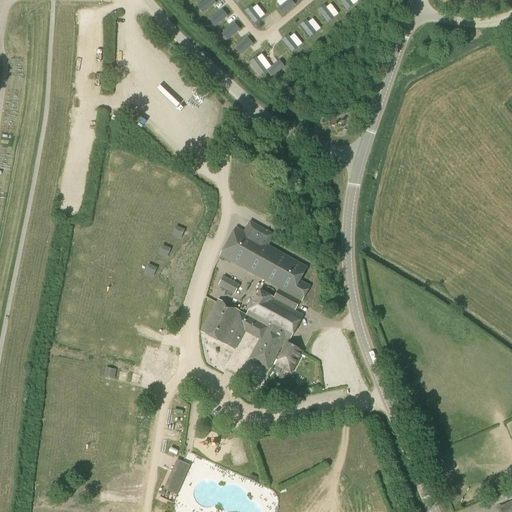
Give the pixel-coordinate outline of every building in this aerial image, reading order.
[(212,0),(206,0),(198,7),(203,14),(216,3),(212,0)] [(290,0),(288,0),(278,9),(283,15),(295,5),(290,0)] [(348,0),(338,0),(345,8),(351,3),(348,0)] [(323,6),(317,11),(327,23),(333,18),(323,6)] [(251,7),(244,12),(254,24),(260,19),(251,7)] [(222,11),(209,21),(214,27),(227,17),(222,11)] [(305,21),(299,26),(309,38),(315,33),(305,21)] [(234,24),(222,34),(227,41),(240,30),(234,24)] [(287,36),(281,41),(291,53),(297,48),(287,36)] [(248,38),(235,49),(240,55),(253,44),(248,38)] [(265,72),(255,58),(248,63),(259,77),(265,72)] [(291,224),(294,218),(290,215),(286,222),(291,224)] [(279,289),(274,299),(259,291),(245,316),(218,301),(201,332),(234,350),(244,331),(260,339),(250,359),(268,369),(280,347),(284,349),(287,344),(302,316),(291,309),(296,299),(301,301),(309,287),(299,281),(306,268),(266,246),(272,235),(248,223),(243,233),(234,229),(219,257),(279,289)] [(181,240),(185,230),(176,226),(172,236),(181,240)] [(284,235),(288,229),(283,226),(279,233),(284,235)] [(167,259),(171,249),(162,245),(158,255),(167,259)] [(153,278),(157,268),(148,264),(144,274),(153,278)] [(221,282),(237,288),(240,281),(224,275),(221,282)] [(307,323),(302,330),(308,333),(313,326),(307,323)] [(287,344),(284,349),(275,365),(291,374),(303,353),(287,344)] [(120,365),(118,374),(126,375),(127,367),(120,365)] [(105,368),(103,377),(114,379),(115,370),(105,368)] [(174,494),(176,495),(190,466),(180,461),(177,460),(163,489),(174,494)] [(511,511),(511,501),(496,509),(498,511),(511,511)]
